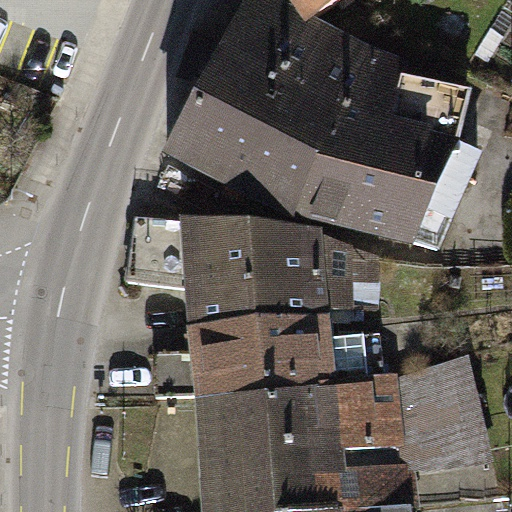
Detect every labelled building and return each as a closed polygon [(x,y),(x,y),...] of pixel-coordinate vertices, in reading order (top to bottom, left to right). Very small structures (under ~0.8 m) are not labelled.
[(427,85),(242,0),(152,175),(303,249),(422,272),(474,162),(409,144),(427,85)] [(369,1),(368,0),(301,0),(316,28),(369,1)] [(376,0),(385,16),(413,0),(376,0)] [(307,254),(170,232),(180,340),(318,332),(307,254)] [(318,332),(180,340),(188,417),(325,401),(318,332)] [(325,401),(188,417),(198,511),(412,511),(398,393),(325,401)]
